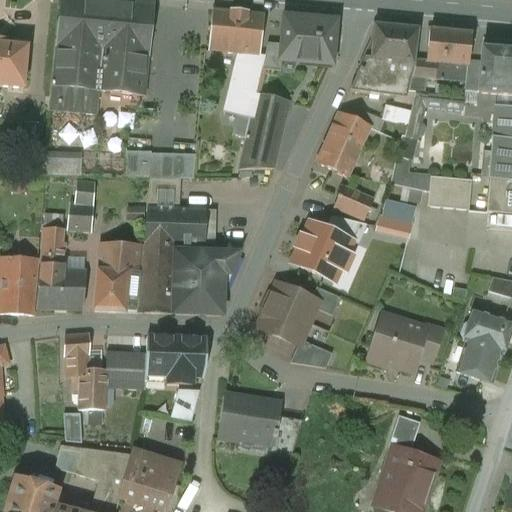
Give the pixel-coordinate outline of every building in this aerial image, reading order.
[(151,6),(93,0),(60,0),(52,84),(51,84),(51,89),(52,89),(50,107),(48,107),(48,108),(84,112),(86,92),(143,98),(147,58),(147,59),(152,6),(151,6)] [(263,17),(212,12),(208,52),(240,56),(258,57),(263,17)] [(334,24),(283,19),(281,47),(279,62),(281,62),(298,64),(298,61),(329,64),(331,42),(333,42),(334,24)] [(417,32),(386,29),(381,29),(372,42),(348,94),(390,99),(391,92),(396,93),(397,88),(407,89),(406,95),(407,95),(411,79),(415,63),(415,62),(413,61),(417,32)] [(470,37),(429,33),(426,64),(415,63),(411,79),(464,85),(467,62),(470,37)] [(10,42),(0,41),(0,88),(23,91),(27,45),(11,44),(11,43),(10,43),(10,42)] [(281,47),(266,45),(262,66),(261,70),(280,72),(281,62),(279,62),(281,47)] [(511,53),(480,51),(479,64),(476,94),(477,94),(477,95),(511,98),(511,53)] [(258,57),(240,56),(239,61),(241,64),(233,99),(253,104),(255,97),(261,70),(262,66),(263,58),(258,58),(258,57)] [(479,64),(467,62),(464,85),(464,93),(476,94),(479,64)] [(414,96),(403,139),(416,142),(424,108),(425,108),(426,97),(414,96)] [(288,104),(255,97),(253,104),(237,171),(237,173),(272,172),(273,172),(288,104)] [(462,101),(426,97),(425,108),(461,112),(462,101)] [(511,111),(495,110),(488,182),(511,184),(511,111)] [(383,123),(361,113),(356,124),(356,125),(369,130),(378,134),(383,123)] [(356,124),(338,116),(316,165),(347,179),(369,130),(356,125),(356,124)] [(40,126),(26,125),(22,163),(36,164),(40,126)] [(194,157),(149,156),(149,154),(126,154),(125,177),(148,178),(148,180),(180,181),(192,181),(193,179),(192,179),(194,157)] [(407,162),(396,158),(389,186),(420,193),(421,178),(406,177),(407,162)] [(80,161),(43,160),(41,177),(79,179),(80,161)] [(470,183),(421,178),(420,193),(428,195),(426,209),(467,213),(470,183)] [(180,181),(148,180),(146,210),(178,211),(180,181)] [(511,184),(488,182),(485,214),(511,216),(511,184)] [(121,188),(75,184),(73,207),(68,207),(66,233),(89,235),(90,235),(92,209),(92,199),(120,202),(121,188)] [(372,202),(342,189),(333,209),(363,222),(372,202)] [(178,211),(146,210),(143,246),(176,247),(204,248),(205,212),(178,211)] [(59,217),(43,216),(40,265),(35,309),(35,311),(81,313),(82,299),(84,274),(62,273),(64,245),(61,245),(62,232),(58,232),(59,217)] [(143,247),(98,246),(92,311),(92,313),(136,315),(143,247)] [(176,247),(143,246),(143,247),(136,315),(186,316),(187,271),(175,271),(176,247)] [(239,257),(188,255),(187,271),(186,316),(219,317),(220,317),(221,316),(221,315),(222,293),(224,293),(224,292),(221,292),(231,269),(231,258),(239,258),(239,257)] [(36,267),(0,264),(0,315),(32,317),(36,267)] [(505,283),(492,280),(488,293),(501,297),(505,283)] [(511,284),(505,283),(501,297),(511,300),(511,284)] [(310,301),(276,286),(271,296),(270,295),(269,296),(264,306),(308,325),(315,311),(317,304),(310,301)] [(339,300),(315,290),(310,301),(317,304),(315,311),(331,318),(339,300)] [(308,325),(264,306),(260,316),(260,317),(262,318),(258,328),(272,334),(272,336),(272,337),(297,348),(298,348),(301,342),(308,325)] [(511,327),(511,325),(473,312),(469,325),(464,327),(461,336),(463,341),(463,343),(466,344),(456,374),(473,380),(475,375),(492,380),(505,343),(506,344),(511,327)] [(400,325),(395,327),(380,323),(367,362),(387,369),(394,365),(413,371),(417,359),(425,333),(424,332),(400,325)] [(440,333),(428,330),(424,332),(425,333),(417,359),(430,364),(440,333)] [(105,373),(88,372),(88,358),(88,336),(64,338),(64,361),(64,380),(79,380),(78,413),(88,413),(102,412),(103,412),(104,390),(105,373)] [(206,341),(146,338),(145,356),(144,384),(166,385),(166,386),(191,387),(192,379),(191,378),(191,369),(205,370),(206,341)] [(331,356),(301,342),(298,348),(297,348),(289,365),(325,370),(331,356)] [(145,356),(106,354),(105,373),(104,390),(144,392),(144,384),(145,356)] [(278,407),(225,398),(218,441),(237,444),(238,440),(271,446),(272,446),(276,419),(278,407)] [(102,412),(88,413),(87,426),(101,426),(102,412)] [(79,416),(63,416),(64,444),(81,445),(79,416)] [(419,425),(397,418),(390,441),(395,442),(412,447),(419,425)] [(302,424),(276,419),(272,446),(271,446),(269,454),(291,458),(302,424)] [(412,447),(395,442),(380,489),(391,493),(384,511),(420,511),(436,464),(409,455),(412,447)] [(130,457),(59,448),(59,452),(79,455),(74,476),(97,483),(89,511),(114,511),(118,499),(130,457)] [(166,511),(180,465),(130,456),(130,457),(118,499),(154,510),(160,511),(166,511)] [(60,511),(65,495),(15,481),(5,511),(60,511)] [(153,511),(154,510),(118,499),(114,511),(153,511)]
